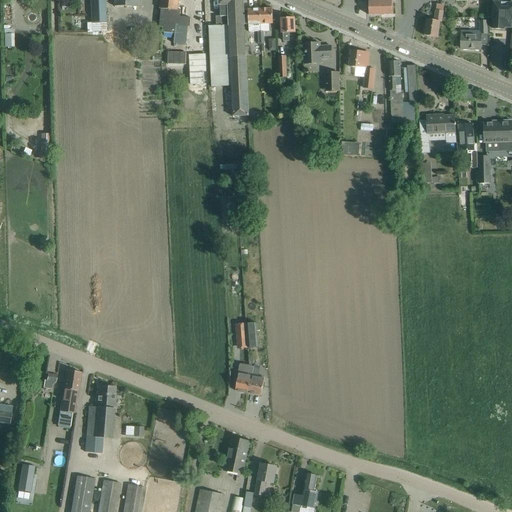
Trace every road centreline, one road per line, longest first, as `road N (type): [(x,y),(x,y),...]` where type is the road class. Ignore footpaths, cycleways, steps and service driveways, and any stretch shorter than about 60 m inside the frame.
road 1 (residential): [(493,511),(0,326)]
road 2 (tertiary): [(511,92),(290,0)]
